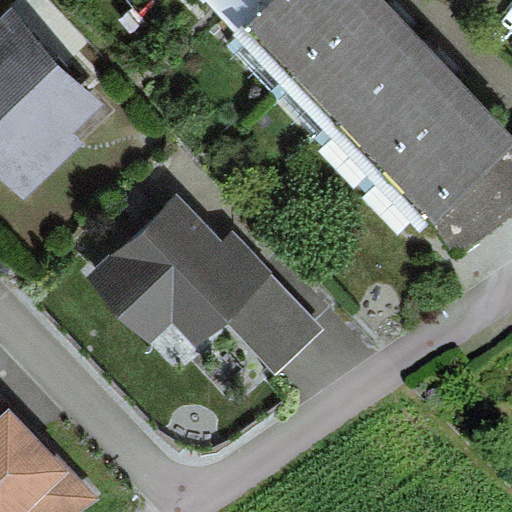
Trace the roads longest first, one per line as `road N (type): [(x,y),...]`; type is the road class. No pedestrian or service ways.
road 1 (residential): [(184,505),(511,287)]
road 2 (residential): [(0,310),(184,505)]
